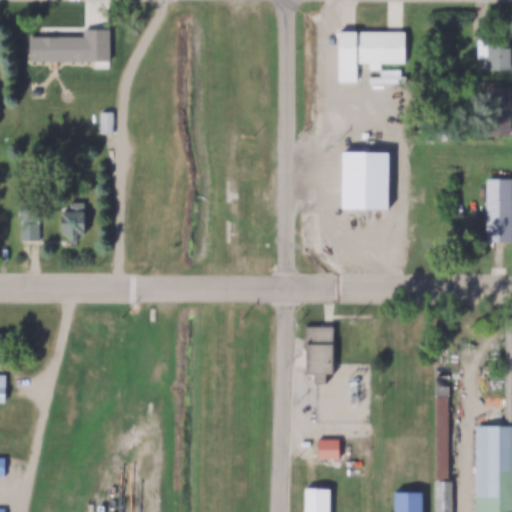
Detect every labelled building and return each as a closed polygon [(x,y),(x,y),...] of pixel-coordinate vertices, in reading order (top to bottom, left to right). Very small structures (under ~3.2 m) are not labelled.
[(32,36),(85,36),(85,29),(113,29),(113,61),(32,61),(32,36)] [(405,32),(405,63),(382,63),(382,68),(371,68),(371,63),(356,63),(356,81),(338,81),(338,32),(405,32)] [(492,44),(511,44),(511,76),(493,76),(492,44)] [(404,69),(404,83),(372,83),(371,76),(382,76),(382,69),(404,69)] [(480,88),(509,87),(509,135),(481,135),(480,88)] [(136,95),(136,130),(146,130),(146,95),(136,95)] [(102,112),(117,112),(118,133),(102,133),(102,112)] [(151,154),(151,134),(141,134),(141,154),(151,154)] [(339,154),(385,154),(386,210),(339,210),(339,154)] [(487,180),(511,179),(511,241),(487,242),(487,180)] [(87,201),(87,234),(61,234),(61,212),(71,212),(71,201),(87,201)] [(40,210),(41,240),(23,240),(23,210),(40,210)] [(319,374),(335,374),(335,326),(305,326),(305,374),(319,374)] [(0,374),(8,374),(9,402),(0,402),(0,374)] [(435,378),(450,378),(450,480),(435,480),(435,378)] [(477,511),(477,426),(511,426),(511,511),(477,511)] [(318,439),(340,439),(340,458),(319,458),(318,439)] [(456,482),(456,511),(439,511),(439,483),(456,482)] [(304,511),(305,490),(329,491),(327,511),(304,511)] [(392,511),(392,495),(418,494),(418,511),(392,511)]
